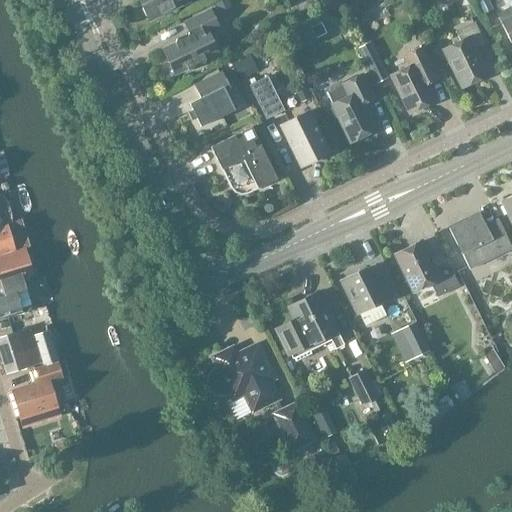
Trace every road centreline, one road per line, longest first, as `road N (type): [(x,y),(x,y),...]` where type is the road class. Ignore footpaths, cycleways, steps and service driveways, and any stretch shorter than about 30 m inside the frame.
road 1 (tertiary): [(511,143),(245,268),(217,271),(193,262),(61,0)]
road 2 (unclassified): [(0,511),(28,492),(0,403)]
